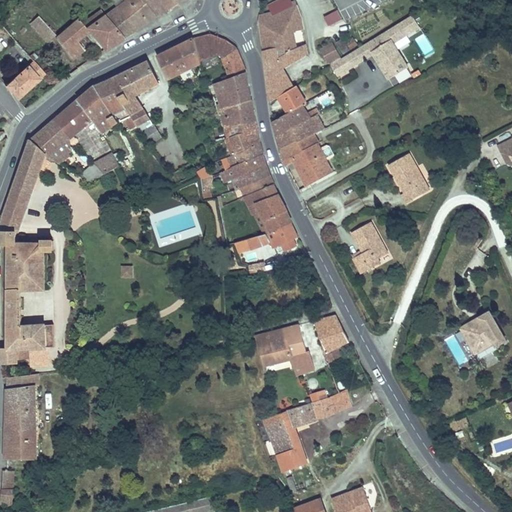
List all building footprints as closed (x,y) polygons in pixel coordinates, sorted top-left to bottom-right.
[(120,0),(124,5),(115,11),(134,34),(149,23),(165,13),(152,0),(120,0)] [(152,0),(165,13),(176,5),(170,0),(152,0)] [(269,22),(258,25),(260,43),(265,76),(269,105),(277,99),(293,90),(282,72),(305,57),(303,47),(293,50),(290,32),(300,30),(297,17),(292,5),(291,5),(288,0),(285,0),(267,9),(271,16),(269,16),(269,22)] [(329,25),(342,18),(338,9),(324,16),(329,25)] [(134,34),(115,11),(104,19),(123,41),(134,34)] [(269,16),(258,19),(258,25),(269,22),(269,16)] [(413,18),(329,68),(336,79),(347,72),(373,57),(388,82),(408,71),(393,46),(420,30),(413,18)] [(123,41),(104,19),(86,32),(77,23),(53,43),(70,63),(83,53),(75,44),(88,33),(104,53),(123,41)] [(36,20),(28,26),(45,46),(52,39),(36,20)] [(0,27),(0,43),(3,47),(11,40),(0,27)] [(425,33),(416,37),(425,56),(435,51),(425,33)] [(346,40),(350,48),(357,45),(353,36),(346,40)] [(194,43),(200,64),(218,59),(223,63),(234,54),(235,54),(236,53),(225,45),(209,39),(194,43)] [(11,40),(3,47),(6,51),(14,43),(11,40)] [(193,42),(157,59),(168,81),(200,64),(194,43),(193,42)] [(333,46),(342,60),(349,56),(340,42),(333,46)] [(234,54),(223,63),(229,82),(244,77),(235,54),(234,54)] [(23,65),(26,69),(33,64),(29,60),(23,65)] [(26,69),(4,89),(17,102),(45,77),(33,64),(26,69)] [(147,64),(108,83),(135,125),(136,127),(148,121),(134,97),(157,85),(147,64)] [(229,82),(214,87),(219,107),(218,108),(224,131),(253,124),(244,77),(229,82)] [(93,90),(77,103),(91,121),(99,135),(118,124),(119,125),(127,120),(131,127),(135,125),(108,83),(93,90)] [(293,90),(277,99),(280,104),(287,116),(304,106),(295,89),(293,90)] [(77,103),(55,123),(69,140),(91,121),(77,103)] [(287,116),(272,125),(276,139),(316,118),(319,116),(317,112),(314,113),(309,104),(304,106),(287,116)] [(316,118),(276,139),(279,153),(313,136),(323,131),(316,118)] [(31,140),(30,141),(45,156),(48,159),(69,140),(55,123),(33,142),(31,140)] [(230,142),(236,157),(258,148),(253,124),(224,131),(226,140),(227,143),(230,142)] [(153,126),(140,133),(149,147),(161,139),(153,126)] [(205,131),(209,145),(226,140),(224,131),(212,134),(210,129),(205,131)] [(313,136),(279,153),(283,164),(286,169),(294,165),(307,189),(332,175),(316,146),(318,145),(313,136)] [(2,228),(1,233),(16,234),(45,156),(30,141),(29,142),(31,144),(3,224),(2,228)] [(497,170),(510,175),(511,178),(511,186),(511,189),(511,149),(507,152),(504,145),(488,152),(497,170)] [(236,157),(228,159),(232,170),(261,158),(258,148),(236,157)] [(93,167),(102,177),(118,167),(111,155),(93,167)] [(261,158),(232,170),(234,174),(229,176),(231,181),(265,169),(261,158)] [(403,209),(420,200),(416,191),(422,188),(408,160),(388,170),(402,197),(398,199),(403,209)] [(91,165),(79,177),(91,183),(102,177),(93,167),(91,165)] [(199,178),(211,176),(210,165),(197,168),(199,178)] [(237,190),(247,186),(269,178),(265,169),(231,181),(228,182),(230,186),(235,184),(237,190)] [(247,186),(251,196),(273,188),(269,178),(247,186)] [(251,196),(236,202),(238,206),(240,205),(246,219),(253,216),(257,227),(254,228),(257,234),(267,230),(269,235),(291,225),(273,188),(251,196)] [(416,191),(420,200),(427,197),(422,188),(416,191)] [(269,244),(273,250),(297,239),(291,225),(269,235),(235,244),(237,251),(248,248),(249,251),(263,247),(269,244)] [(370,227),(368,229),(371,237),(382,260),(385,259),(370,227)] [(356,279),(365,274),(363,269),(373,265),(382,260),(371,237),(368,229),(349,238),(360,261),(350,266),(356,279)] [(16,234),(1,233),(1,249),(8,249),(9,291),(23,290),(45,289),(45,251),(54,251),(54,242),(42,241),(42,244),(16,245),(17,234),(16,234)] [(248,261),(257,258),(256,252),(246,255),(248,261)] [(262,260),(249,265),(251,272),(265,268),(262,260)] [(121,264),(121,277),(133,276),(132,263),(121,264)] [(363,269),(365,274),(375,270),(373,265),(363,269)] [(23,290),(9,291),(9,348),(2,349),(2,364),(19,363),(19,348),(56,346),(55,324),(23,326),(23,290)] [(348,343),(335,318),(314,324),(328,364),(341,358),(336,348),(348,343)] [(511,337),(503,318),(472,333),(481,353),(492,348),(494,352),(505,348),(507,351),(511,348),(511,337)] [(307,354),(299,327),(281,332),(290,361),(291,361),(295,374),(301,372),(306,371),(308,374),(314,373),(308,354),(307,354)] [(290,361),(281,332),(255,338),(264,369),(290,361)] [(446,339),(459,366),(468,362),(455,335),(446,339)] [(48,389),(48,372),(35,374),(35,387),(36,387),(36,390),(48,389)] [(8,434),(8,458),(38,459),(36,390),(36,387),(35,387),(9,389),(8,434)] [(346,391),(340,394),(330,398),(335,413),(351,407),(346,391)] [(311,405),(287,413),(287,414),(265,422),(272,440),(283,473),(306,466),(293,427),(335,413),(330,398),(311,405)] [(293,477),(287,479),(291,492),(297,490),(293,477)] [(4,483),(2,506),(8,506),(13,506),(14,490),(11,490),(11,483),(4,483)] [(345,499),(335,503),(339,511),(361,511),(360,510),(372,505),(363,484),(348,491),(349,495),(345,497),(345,499)] [(348,491),(333,498),(335,503),(345,499),(345,497),(349,495),(348,491)] [(144,511),(211,511),(221,510),(218,497),(144,511)] [(327,511),(321,498),(296,509),(297,511),(327,511)]
